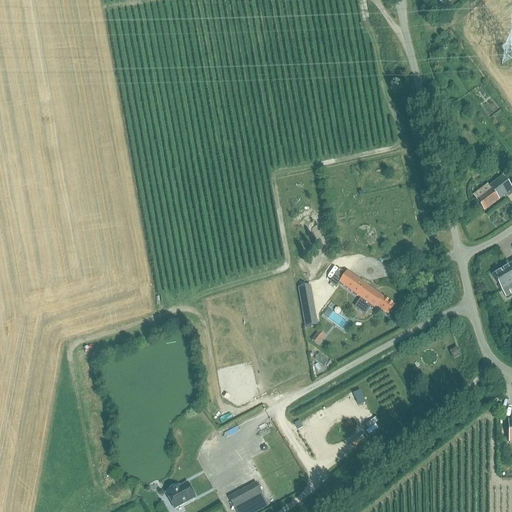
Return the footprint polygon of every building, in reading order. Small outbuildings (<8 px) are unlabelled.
[(488,186),(473,197),(476,201),(484,211),(511,191),(502,177),(489,187),(488,186)] [(511,263),(509,265),(492,276),(501,292),(505,298),(510,295),(507,289),(511,285),(511,263)] [(394,307),(348,272),(340,283),(375,309),(376,307),(388,315),(394,307)] [(305,328),(318,325),(311,286),(298,289),(305,328)] [(432,291),(429,294),(434,299),(437,296),(432,291)] [(317,326),(310,334),(317,340),(324,332),(317,326)] [(460,357),(456,349),(451,352),(454,360),(460,357)] [(174,488),(165,493),(174,509),(195,498),(187,483),(175,490),(174,488)] [(250,500),(244,489),(228,498),(234,509),(250,500)]
